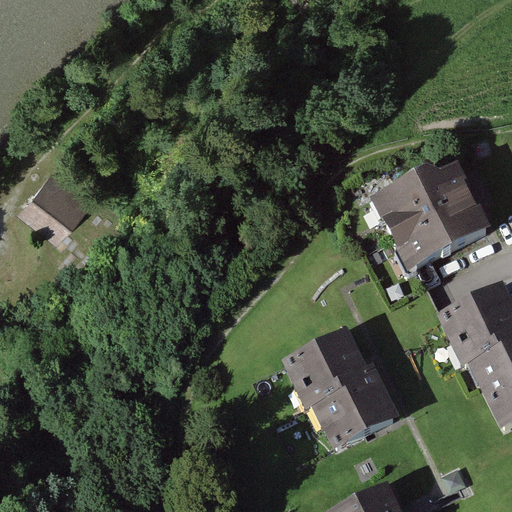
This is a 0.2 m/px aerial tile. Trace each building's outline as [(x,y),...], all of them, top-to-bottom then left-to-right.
[(403,282),(483,246),(450,174),(371,210),(403,282)] [(91,206),(57,175),(22,214),(56,245),(91,206)] [(503,446),(511,441),(511,311),(507,302),(445,334),(503,446)] [(392,433),(345,345),(284,377),(330,465),(392,433)] [(395,511),(386,495),(353,511),(395,511)]
